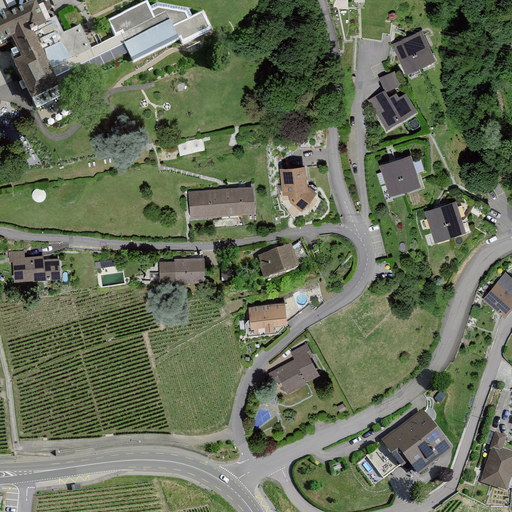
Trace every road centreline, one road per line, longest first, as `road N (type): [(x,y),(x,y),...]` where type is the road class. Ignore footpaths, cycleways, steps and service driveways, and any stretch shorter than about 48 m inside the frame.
road 1 (unclassified): [(0,232),(158,249),(355,229)]
road 2 (unclassified): [(277,462),(411,392),(431,368),(484,255),(511,242)]
road 3 (unclassified): [(355,229),(367,257),(356,285),(276,346),(241,396),(237,434),(253,472)]
road 4 (residential): [(355,229),(329,166),(334,68),(318,0)]
road 5 (residential): [(401,511),(452,484),(511,316)]
road 6 (primary): [(0,473),(143,459),(183,463),(228,485)]
